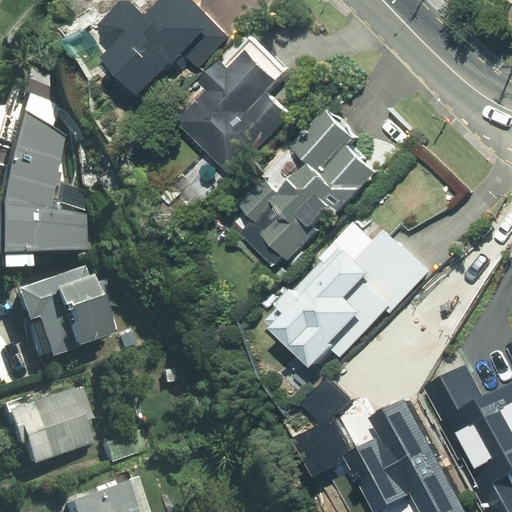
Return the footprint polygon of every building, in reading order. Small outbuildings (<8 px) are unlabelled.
[(110,58),(150,97),(190,57),(203,70),(236,37),(198,0),(173,0),(155,19),(139,3),(130,2),(107,25),(106,34),(120,48),(110,58)] [(217,90),(183,123),(238,177),(300,115),(276,92),(294,74),(259,39),(233,65),(231,62),(210,83),(217,90)] [(289,256),(293,261),(383,173),(356,146),(364,139),(335,110),(300,145),(320,165),(287,198),(266,177),(243,199),(251,208),(236,223),(279,266),(289,256)] [(63,136),(20,115),(7,151),(0,179),(0,208),(57,213),(53,202),(58,175),(54,174),(63,136)] [(57,213),(0,208),(0,258),(83,252),(83,216),(57,213)] [(372,282),(396,305),(399,308),(436,271),(394,230),(382,242),(362,223),(345,240),(349,243),(380,274),(372,282)] [(273,321),(321,368),(339,350),(346,357),(396,305),(372,282),(380,274),(349,243),(273,321)] [(84,267),(11,292),(29,342),(32,341),(38,358),(44,356),(45,360),(109,338),(84,267)] [(511,511),(511,389),(491,400),(472,364),(429,387),(447,422),(445,423),(492,511),(511,511)] [(80,385),(3,413),(15,446),(21,444),(29,466),(90,444),(82,423),(92,419),(80,385)] [(458,478),(414,397),(383,414),(394,435),(363,451),(380,482),(367,488),(380,511),(392,511),(415,499),(422,511),(467,511),(451,481),(458,478)] [(326,477),(361,456),(337,416),(302,437),(326,477)] [(104,443),(111,462),(151,448),(144,429),(104,443)] [(136,511),(126,483),(65,504),(68,511),(136,511)]
